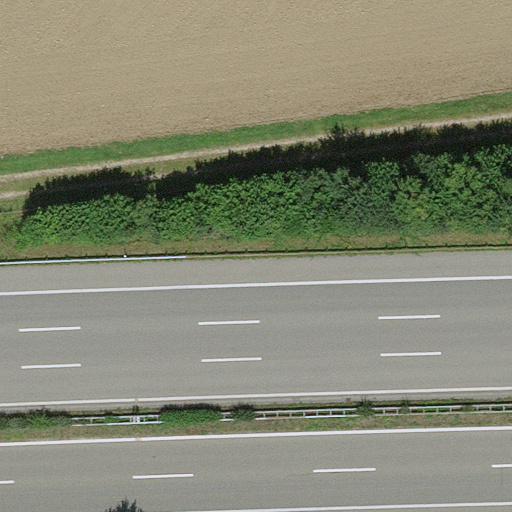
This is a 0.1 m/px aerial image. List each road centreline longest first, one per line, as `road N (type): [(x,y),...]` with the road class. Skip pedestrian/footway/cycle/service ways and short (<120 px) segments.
road 1 (track): [(0,202),(511,142)]
road 2 (motorway): [(511,332),(0,348)]
road 3 (motorway): [(0,481),(511,467)]
